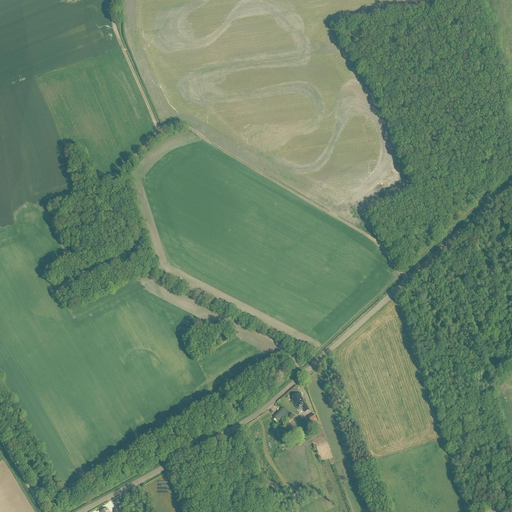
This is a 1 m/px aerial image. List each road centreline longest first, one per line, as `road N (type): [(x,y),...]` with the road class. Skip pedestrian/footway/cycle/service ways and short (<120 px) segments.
road 1 (unclassified): [(81,511),(257,414),(511,186)]
road 2 (track): [(159,131),(121,173),(151,276),(277,343),(303,374)]
road 3 (track): [(159,131),(189,128),(375,240),(407,280)]
road 4 (track): [(112,0),(120,42),(159,131)]
road 5 (track): [(436,0),(511,116)]
